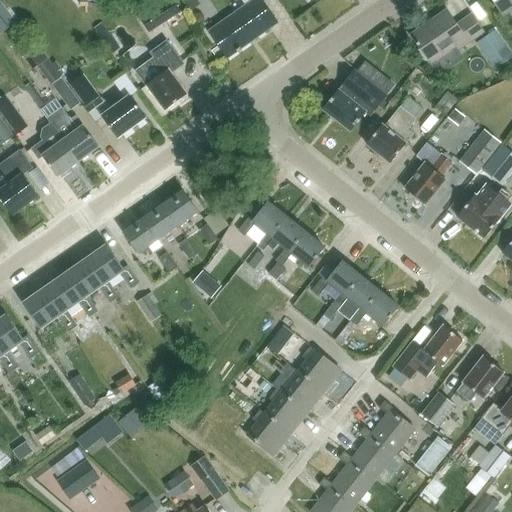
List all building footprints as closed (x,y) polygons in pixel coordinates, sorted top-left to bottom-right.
[(165,19),(179,10),(172,0),(168,0),(157,7),(165,19)] [(197,0),(181,0),(189,10),(199,2),(197,0)] [(227,58),(278,22),(262,0),(254,0),(209,32),(227,58)] [(511,0),(493,0),(503,15),(511,8),(511,0)] [(458,50),(484,31),(472,14),(457,24),(447,10),(433,20),(431,19),(424,24),(425,25),(411,35),(431,63),(455,46),(458,50)] [(511,52),(496,29),(479,41),(498,68),(511,57),(511,52)] [(166,110),(187,95),(169,72),(184,62),(168,42),(154,51),(161,60),(147,70),(153,79),(147,84),(166,110)] [(48,59),(39,65),(71,109),(80,103),(48,59)] [(387,96),(355,70),(323,109),(351,131),(366,113),(370,116),(387,96)] [(71,84),(86,106),(84,107),(95,123),(103,117),(118,138),(146,118),(130,95),(111,109),(104,99),(99,97),(83,75),(71,84)] [(0,84),(0,100),(20,127),(30,120),(2,83),(0,84)] [(84,125),(83,126),(76,116),(72,119),(63,107),(62,107),(56,99),(46,106),(30,83),(24,87),(51,123),(79,161),(100,146),(84,125)] [(447,91),(435,107),(446,115),(458,99),(447,91)] [(391,163),(407,144),(406,143),(414,134),(408,129),(419,115),(404,102),(384,126),(382,124),(366,143),(391,163)] [(0,145),(14,135),(0,115),(0,145)] [(41,137),(43,140),(30,149),(38,160),(43,157),(57,177),(79,161),(51,123),(43,129),(41,137)] [(484,129),(459,161),(477,175),(502,143),(484,129)] [(511,170),(511,152),(503,146),(480,174),(499,188),(511,170)] [(0,198),(12,215),(39,195),(23,174),(33,167),(20,150),(0,165),(0,198)] [(443,177),(454,164),(441,154),(431,167),(426,163),(405,189),(425,205),(446,179),(443,177)] [(502,216),(511,205),(487,186),(478,197),(474,194),(457,216),(485,238),(502,216)] [(178,225),(198,211),(184,191),(164,205),(178,225)] [(238,231),(245,236),(249,231),(261,240),(282,214),(267,202),(252,221),(249,218),(238,231)] [(158,239),(178,225),(164,205),(144,218),(158,239)] [(221,232),(234,223),(223,207),(210,216),(221,232)] [(246,261),(252,266),(274,238),(286,248),(301,229),(282,214),(261,240),(257,245),(258,246),(246,261)] [(163,246),(158,239),(144,218),(123,233),(137,254),(149,245),(154,252),(163,246)] [(208,225),(199,230),(213,250),(219,245),(216,241),(218,239),(208,225)] [(276,261),(277,262),(269,272),(277,278),(285,268),(283,266),(293,253),(309,266),(324,248),(301,229),(286,248),(276,261)] [(233,236),(226,248),(237,255),(244,244),(233,236)] [(187,238),(178,244),(189,259),(197,254),(187,238)] [(511,259),(511,240),(503,252),(511,259)] [(90,257),(107,282),(120,273),(131,288),(139,282),(128,266),(125,268),(108,244),(90,257)] [(170,273),(178,267),(167,252),(159,258),(170,273)] [(118,297),(107,282),(90,257),(69,271),(87,296),(100,287),(110,302),(118,297)] [(341,292),(357,273),(342,261),(327,280),(323,277),(313,289),(320,295),(329,283),(341,292)] [(90,316),(97,311),(87,296),(69,271),(49,285),(66,310),(79,301),(90,316)] [(360,307),(376,288),(357,273),(341,292),(331,305),(338,311),(348,298),(360,307)] [(77,326),(66,310),(49,285),(22,304),(39,329),(58,316),(69,331),(77,326)] [(376,288),(360,307),(341,331),(348,336),(367,313),(383,326),(399,306),(376,288)] [(137,301),(158,330),(169,323),(148,293),(137,301)] [(7,315),(0,319),(0,341),(7,352),(21,343),(31,358),(38,352),(27,337),(24,339),(7,315)] [(407,379),(415,369),(426,378),(437,363),(442,367),(462,341),(443,326),(423,352),(414,344),(394,369),(407,379)] [(17,367),(7,352),(0,341),(0,357),(10,372),(17,367)] [(307,360),(298,371),(324,392),(341,371),(315,350),(310,347),(303,356),(307,360)] [(504,373),(483,357),(456,391),(470,402),(477,393),(484,398),(494,385),(498,391),(505,385),(508,377),(502,375),(504,373)] [(290,381),(281,392),(308,413),(324,392),(298,371),(294,367),(285,378),(290,381)] [(69,381),(84,406),(96,398),(80,374),(69,381)] [(137,385),(130,374),(116,382),(123,393),(137,385)] [(163,397),(177,387),(168,375),(154,384),(163,397)] [(273,402),(264,413),(291,434),(308,413),(281,392),(277,389),(269,399),(273,402)] [(439,391),(422,412),(439,425),(455,404),(439,391)] [(511,397),(502,410),(494,404),(483,418),(503,434),(511,421),(511,397)] [(373,433),(397,452),(415,429),(391,410),(392,407),(384,401),(380,407),(388,414),(373,433)] [(135,408),(118,422),(129,435),(146,421),(135,408)] [(291,434),(264,413),(260,410),(252,419),(257,423),(247,435),(273,456),(291,434)] [(353,458),(378,477),(397,452),(373,433),(365,427),(360,433),(368,439),(353,458)] [(438,436),(415,465),(429,476),(452,447),(438,436)] [(479,445),(470,457),(479,465),(482,467),(477,473),(487,481),(492,475),(493,477),(510,456),(496,444),(489,453),(479,445)] [(333,483),(358,503),(378,477),(353,458),(349,455),(348,455),(345,452),(340,459),(348,465),(333,483)] [(99,479),(87,463),(58,483),(70,500),(99,479)] [(177,475),(187,489),(196,482),(187,468),(177,475)] [(230,491),(215,470),(201,480),(216,501),(230,491)] [(350,511),(358,503),(333,483),(325,477),(319,484),(328,491),(310,511),(350,511)] [(469,511),(490,511),(498,503),(485,493),(472,509),(469,511)] [(140,502),(147,511),(153,511),(160,508),(150,494),(140,502)] [(131,511),(147,511),(140,502),(130,509),(131,511)]
